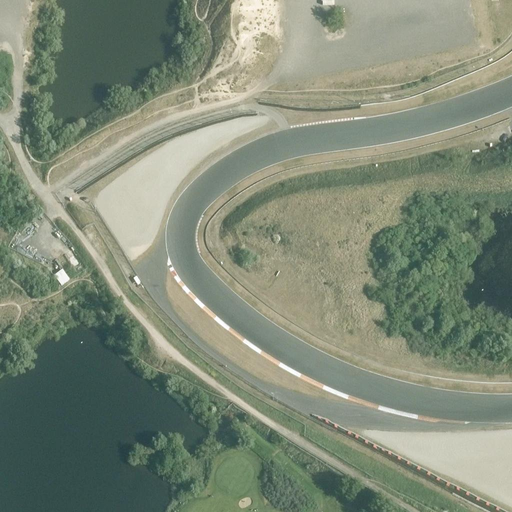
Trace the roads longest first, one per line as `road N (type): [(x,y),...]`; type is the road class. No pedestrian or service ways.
road 1 (track): [(46,194),(134,312),(242,404)]
road 2 (track): [(46,194),(167,119),(223,104),(275,77)]
road 3 (track): [(242,404),(359,479)]
